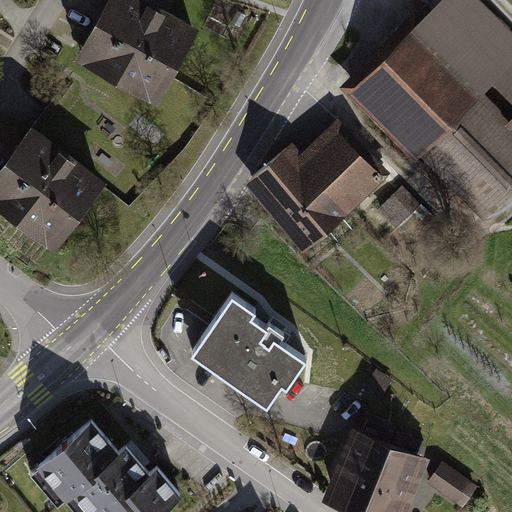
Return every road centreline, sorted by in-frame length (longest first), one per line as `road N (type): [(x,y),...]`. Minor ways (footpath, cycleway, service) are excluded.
road 1 (tertiary): [(82,338),(171,241),(254,122),(324,0)]
road 2 (residential): [(326,511),(153,389),(108,347),(82,338)]
